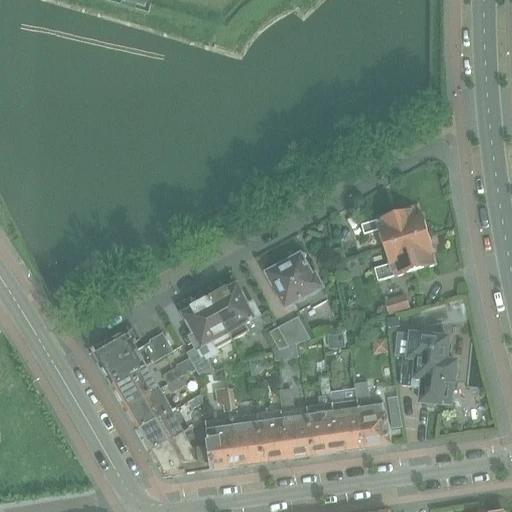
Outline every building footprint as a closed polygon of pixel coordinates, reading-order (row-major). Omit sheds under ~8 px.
[(119,0),(121,1),(119,6),(135,11),(136,5),(144,7),(146,3),(137,1),(137,0),(119,0)] [(362,227),(365,237),(379,232),(384,249),(428,236),(423,218),(415,220),(412,211),(379,221),(379,222),(362,227)] [(434,254),(428,236),(384,249),(388,265),(374,270),(377,281),(392,277),(392,278),(416,272),(435,266),(431,254),(434,254)] [(267,275),(277,293),(286,309),(322,290),(315,278),(313,280),(307,268),(308,268),(306,265),(305,265),(304,263),(306,256),(299,253),(291,258),(289,263),(267,275)] [(211,298),(208,300),(233,345),(248,336),(249,339),(261,332),(259,329),(264,326),(250,302),(246,304),(240,293),(238,294),(234,288),(227,292),(227,291),(212,300),(211,298)] [(384,302),(388,315),(407,309),(404,296),(384,302)] [(233,345),(208,300),(207,301),(208,302),(193,310),(194,311),(186,315),(190,322),(187,323),(193,334),(189,336),(196,350),(186,355),(198,377),(213,372),(207,362),(219,356),(217,353),(233,345)] [(279,331),(281,335),(289,349),(291,348),(299,346),(308,343),(296,321),(279,331)] [(133,330),(112,341),(107,345),(106,344),(102,343),(94,347),(93,351),(91,352),(111,387),(144,370),(172,353),(162,336),(150,343),(151,344),(137,352),(134,345),(140,342),(133,330)] [(395,358),(402,359),(400,388),(421,390),(420,404),(424,404),(427,407),(433,408),(437,405),(451,407),(456,364),(446,362),(449,340),(397,334),(395,358)] [(289,349),(281,335),(270,341),(276,353),(289,349)] [(300,357),(299,346),(291,348),(292,358),(300,357)] [(156,391),(144,370),(111,387),(124,409),(156,391)] [(179,378),(175,370),(162,377),(167,385),(179,378)] [(185,387),(179,378),(167,385),(172,395),(185,387)] [(333,404),(329,378),(320,380),(322,398),(319,399),(320,406),(306,408),(312,457),(339,453),(332,404),(333,404)] [(355,384),(357,400),(365,450),(389,446),(383,402),(372,404),(369,382),(355,384)] [(218,408),(223,407),(224,414),(232,413),(228,389),(215,392),(218,408)] [(279,392),(282,412),(281,412),(289,461),(312,457),(306,408),(295,410),(292,390),(279,392)] [(169,415),(156,391),(124,409),(137,432),(169,415)] [(192,411),(203,404),(202,395),(188,404),(192,411)] [(365,450),(357,400),(333,404),(332,404),(339,453),(365,450)] [(398,401),(388,402),(392,430),(402,429),(398,401)] [(176,411),(169,415),(137,432),(150,455),(184,435),(188,433),(176,411)] [(289,461),(281,412),(257,416),(264,464),(289,461)] [(264,464),(257,416),(232,420),(239,468),(264,464)] [(239,468),(232,420),(204,425),(207,448),(211,472),(239,468)] [(192,449),(184,435),(150,455),(162,475),(168,478),(211,472),(207,448),(188,451),(192,449)]
